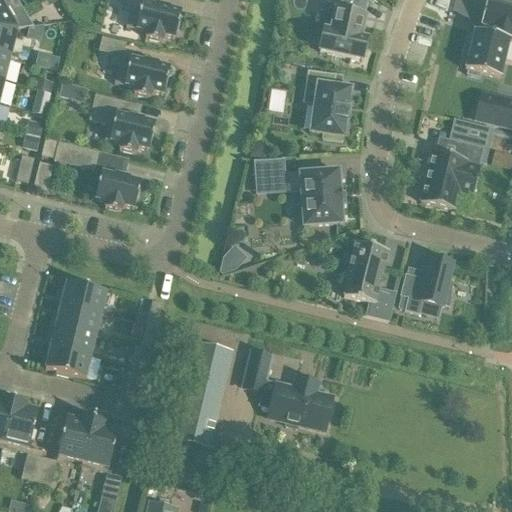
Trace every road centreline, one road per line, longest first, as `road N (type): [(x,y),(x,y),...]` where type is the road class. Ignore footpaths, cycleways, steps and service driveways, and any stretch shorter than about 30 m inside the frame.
road 1 (residential): [(40,238),(164,267),(229,0)]
road 2 (residential): [(413,0),(384,84),(374,202),(392,222),(511,249)]
road 3 (residential): [(6,380),(40,238)]
